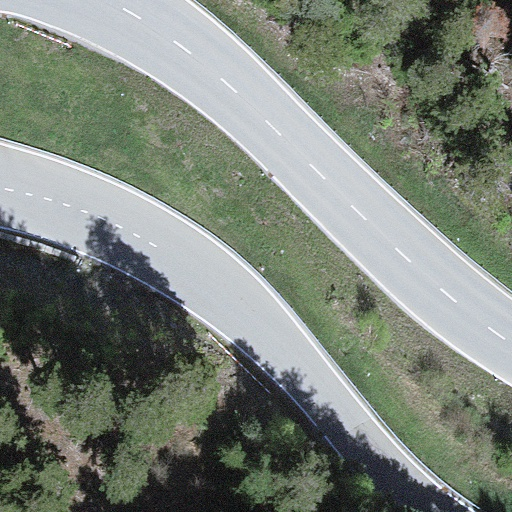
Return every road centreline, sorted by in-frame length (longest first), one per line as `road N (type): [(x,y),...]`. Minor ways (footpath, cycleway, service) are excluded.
road 1 (tertiary): [(0,188),(158,239),(255,320),(431,511)]
road 2 (tertiary): [(110,0),(200,60),(511,349)]
